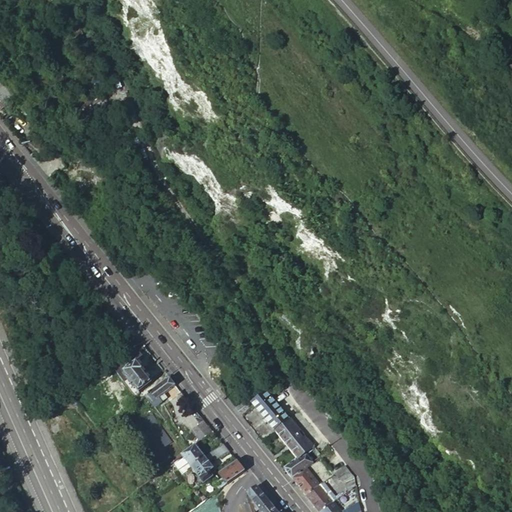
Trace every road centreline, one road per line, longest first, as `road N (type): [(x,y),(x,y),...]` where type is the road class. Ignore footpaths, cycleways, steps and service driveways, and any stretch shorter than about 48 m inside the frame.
road 1 (primary): [(263,472),(0,137)]
road 2 (tertiary): [(342,0),(511,191)]
road 3 (primary): [(60,511),(0,375)]
